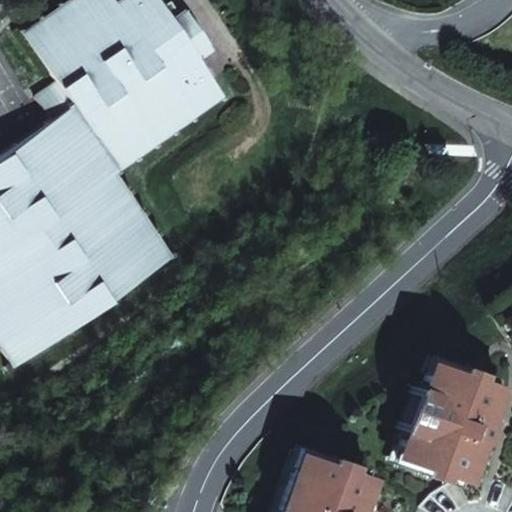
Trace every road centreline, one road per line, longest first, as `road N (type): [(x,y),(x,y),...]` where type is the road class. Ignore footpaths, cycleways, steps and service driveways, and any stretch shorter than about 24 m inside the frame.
road 1 (tertiary): [(511,157),(484,201),(235,434),(207,473),(193,511)]
road 2 (tertiary): [(327,0),(371,43),(511,123)]
road 3 (residential): [(329,0),(381,22),(448,27),(502,0)]
